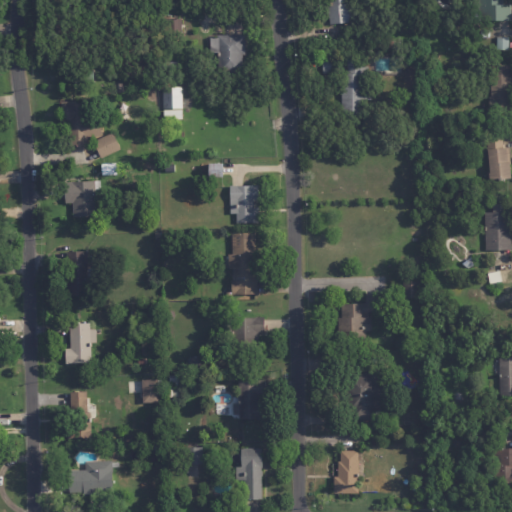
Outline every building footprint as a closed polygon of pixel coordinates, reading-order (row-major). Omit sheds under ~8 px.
[(350,21),(329,24),(326,6),(328,6),(328,2),(329,2),(328,0),(347,0),(348,9),(351,9),(352,21),(350,21)] [(504,0),(504,4),(511,4),(511,20),(482,20),(482,7),(475,7),(475,0),(504,0)] [(167,18),(177,17),(177,19),(180,19),(181,32),(164,33),(164,28),(167,28),(167,18)] [(219,35),(244,34),(244,54),(241,54),(241,69),(229,69),(229,72),(217,72),(217,55),(216,55),(216,52),(209,53),(209,37),(216,37),(216,35),(216,34),(219,34),(219,35)] [(508,37),(507,50),(496,49),(496,36),(508,37)] [(341,60),(341,73),(329,73),(329,74),(321,74),(321,57),(341,58),(341,60)] [(364,75),(364,94),(371,94),(371,99),(362,99),(362,118),(340,118),(340,94),(339,94),(339,87),(342,87),(342,74),(346,74),(346,59),(363,59),(363,67),(367,67),(367,74),(364,74),(364,75)] [(511,86),(511,96),(511,114),(488,114),(488,97),(490,97),(490,65),(511,64),(511,86)] [(90,82),(73,82),(73,71),(91,70),(91,82),(90,82)] [(113,83),(122,83),(123,87),(125,87),(125,92),(114,93),(113,83)] [(181,89),(181,109),(180,109),(181,110),(182,110),(182,119),(162,119),(162,87),(181,87),(181,89)] [(86,105),(86,120),(100,119),(100,136),(86,136),(87,150),(67,150),(67,123),(61,123),(60,102),(86,101),(86,105)] [(92,142),(111,133),(119,150),(100,158),(92,142)] [(502,137),(503,148),(508,147),(509,162),(508,162),(510,178),(502,179),(502,181),(497,181),(496,180),(489,180),(486,137),(502,136),(502,137)] [(100,164),(115,163),(115,174),(100,175),(100,164)] [(221,164),(221,177),(207,176),(207,163),(221,163),(221,164)] [(64,200),(63,183),(101,180),(102,199),(95,200),(96,215),(72,217),(71,203),(64,203),(64,200)] [(257,209),(257,210),(258,210),(258,223),(235,223),(235,214),(229,214),(229,185),(251,186),(251,185),(257,185),(257,209)] [(509,250),(485,250),(484,231),(483,231),(483,227),(484,227),(484,212),(492,212),(492,204),(510,204),(511,250),(509,250)] [(255,280),(255,294),(232,294),(232,297),(224,297),(224,292),(230,292),(230,280),(233,280),(233,277),(232,277),(232,269),(227,269),(227,254),(231,254),(231,233),(254,233),(255,280)] [(65,266),(65,252),(85,251),(86,267),(93,267),(93,277),(86,277),(86,295),(68,296),(68,288),(61,288),(61,275),(65,275),(65,266)] [(470,258),(471,259),(470,260),(474,264),(467,269),(463,264),(462,265),(461,263),(470,257),(470,258)] [(498,282),(489,284),(487,273),(499,271),(501,281),(498,282)] [(402,281),(419,281),(419,297),(402,298),(402,281)] [(339,318),(341,318),(340,304),(365,303),(364,295),(384,295),(385,311),(376,311),(377,314),(374,314),(374,312),(367,312),(368,317),(370,317),(371,331),(365,331),(365,337),(350,338),(350,332),(337,332),(337,318),(339,318)] [(166,311),(173,311),(173,312),(174,312),(174,314),(173,314),(173,317),(174,317),(174,319),(173,319),(173,320),(166,320),(166,311)] [(262,320),(263,334),(247,334),(247,346),(231,346),(230,335),(230,331),(224,331),(223,318),(255,318),(255,317),(262,317),(262,320)] [(95,330),(95,343),(90,343),(91,346),(90,346),(90,363),(64,364),(64,349),(69,349),(68,323),(89,323),(89,330),(95,330)] [(455,349),(466,349),(466,357),(454,356),(455,349)] [(511,396),(499,397),(499,378),(498,378),(498,374),(499,374),(498,358),(511,357),(511,396)] [(137,360),(145,360),(145,358),(146,358),(147,366),(137,367),(137,360)] [(380,376),(382,376),(383,419),(350,419),(350,413),(345,413),(345,374),(375,373),(375,376),(380,376)] [(173,392),(173,388),(174,388),(174,382),(168,382),(168,376),(182,376),(182,375),(183,375),(183,376),(186,376),(186,381),(184,381),(184,382),(177,382),(177,388),(179,388),(179,398),(173,398),(173,392)] [(141,397),(140,380),(156,379),(156,380),(161,380),(161,390),(156,390),(157,399),(159,399),(159,403),(141,404),(141,397)] [(265,382),(265,395),(258,395),(258,403),(260,403),(260,416),(261,416),(261,420),(238,420),(238,415),(232,415),(232,404),(237,404),(237,382),(257,381),(257,380),(265,380),(265,382)] [(91,418),(91,422),(89,422),(90,437),(66,439),(65,427),(71,427),(70,409),(77,408),(76,392),(85,392),(87,418),(91,418)] [(211,407),(213,409),(213,413),(210,416),(207,416),(204,413),(204,409),(207,406),(211,407)] [(418,411),(426,411),(426,423),(419,423),(418,411)] [(203,462),(203,464),(184,464),(184,448),(202,447),(203,462)] [(261,464),(261,500),(243,500),(243,480),(235,480),(234,467),(240,467),(240,449),(261,448),(261,464)] [(511,487),(511,489),(493,489),(493,449),(511,448),(511,487)] [(357,459),(357,494),(332,494),(333,478),(337,478),(337,462),(339,462),(339,451),(357,451),(357,459)] [(92,495),(82,496),(82,493),(68,493),(68,471),(84,470),(84,462),(111,461),(111,463),(118,462),(118,468),(111,468),(112,491),(96,492),(96,495),(92,495)]
